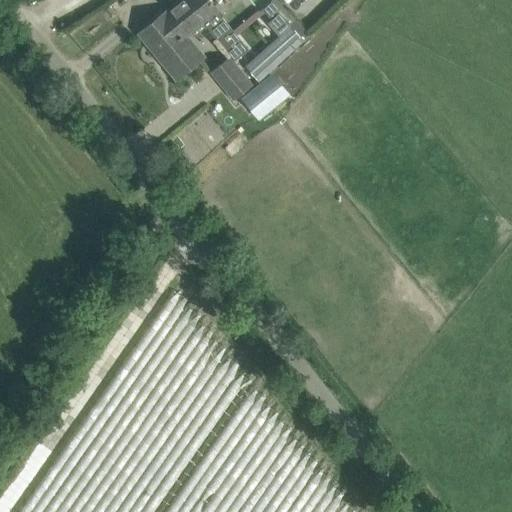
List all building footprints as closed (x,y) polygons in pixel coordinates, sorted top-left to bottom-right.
[(180,0),(168,11),(180,25),(182,23),(192,35),(194,37),(206,28),(230,56),(234,61),(249,49),(221,16),(223,15),(220,11),(218,12),(210,2),(208,0),(180,0)] [(189,38),(192,35),(182,23),(180,25),(168,11),(139,34),(176,80),(205,57),(189,38)] [(311,36),(301,25),(293,31),(290,28),(247,64),(260,79),(311,36)] [(249,88),(253,84),(234,61),(230,56),(211,72),(234,100),(249,88)] [(258,118),(289,94),(274,75),(243,99),(258,118)]
